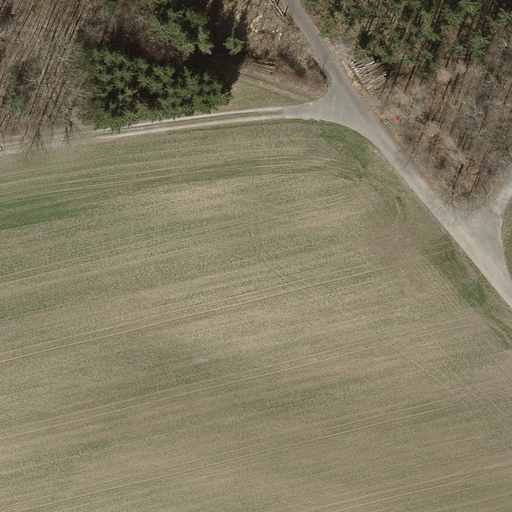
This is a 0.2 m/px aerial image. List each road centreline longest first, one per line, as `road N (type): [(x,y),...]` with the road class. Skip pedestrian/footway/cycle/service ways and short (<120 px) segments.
road 1 (track): [(511,297),(384,143),(290,0)]
road 2 (track): [(0,147),(356,104)]
road 3 (track): [(0,21),(128,44),(333,106)]
